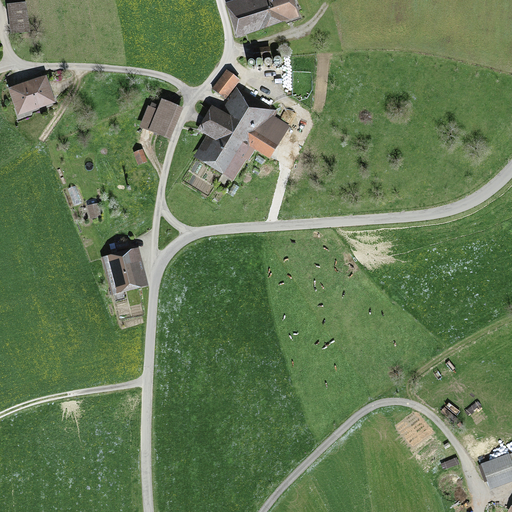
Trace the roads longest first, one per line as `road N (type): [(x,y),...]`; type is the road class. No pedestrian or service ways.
road 1 (unclassified): [(511,168),(476,199),(439,212),(195,233)]
road 2 (unclassified): [(154,271),(148,511)]
road 3 (unclassified): [(159,200),(184,112),(232,52)]
